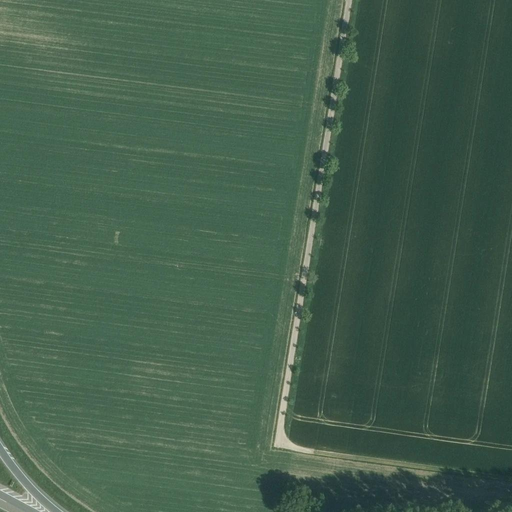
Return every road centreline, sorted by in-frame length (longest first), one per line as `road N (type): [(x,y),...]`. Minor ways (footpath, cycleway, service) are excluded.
road 1 (track): [(352,0),(278,444),(312,451)]
road 2 (track): [(511,476),(312,451)]
